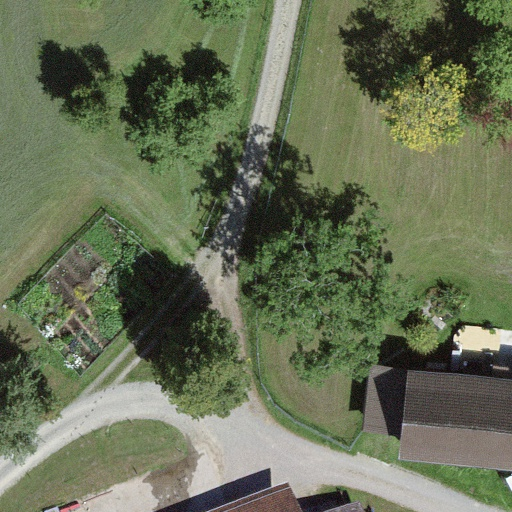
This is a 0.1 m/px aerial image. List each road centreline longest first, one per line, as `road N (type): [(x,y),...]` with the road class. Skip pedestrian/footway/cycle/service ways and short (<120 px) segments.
road 1 (track): [(0,484),(85,414),(142,403),(175,408),(454,511)]
road 2 (track): [(290,0),(266,130),(233,225),(190,293),(85,414)]
road 3 (track): [(257,437),(218,248)]
